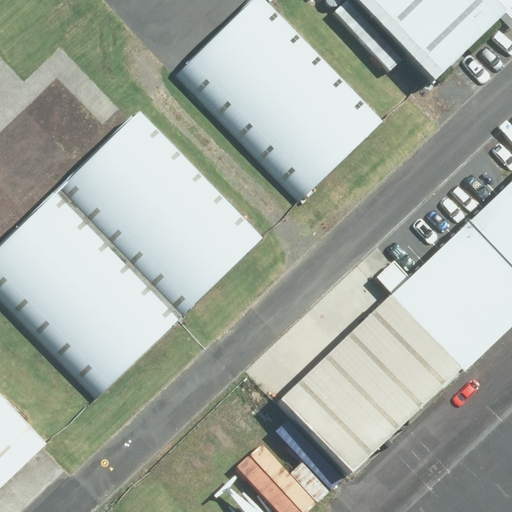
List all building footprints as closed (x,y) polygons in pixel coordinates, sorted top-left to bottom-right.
[(376,119),(259,0),(246,0),(174,70),(271,169),(297,196),(376,119)] [(511,11),(511,0),(326,0),(423,98),(511,11)] [(260,230),(136,103),(122,118),(55,182),(178,309),(260,230)] [(511,315),(511,174),(276,403),(265,414),(335,486),(511,315)] [(179,310),(55,182),(0,235),(0,312),(86,400),(179,310)] [(0,499),(29,471),(0,441),(0,499)]
